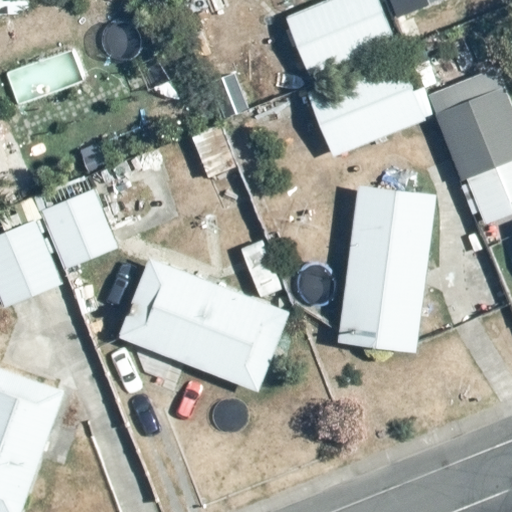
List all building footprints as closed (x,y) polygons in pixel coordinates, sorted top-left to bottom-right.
[(394,39),(379,0),(320,0),(285,14),(307,73),(394,39)] [(439,0),(389,0),(396,17),(439,0)] [(218,123),(188,137),(209,184),(240,170),(218,123)] [(417,298),(436,134),(357,125),(337,289),(417,298)] [(118,246),(93,185),(42,206),(66,267),(118,246)] [(158,202),(128,273),(264,330),(294,258),(158,202)] [(61,282),(35,213),(0,226),(0,299),(2,305),(61,282)] [(0,452),(30,463),(74,339),(0,312),(0,452)]
